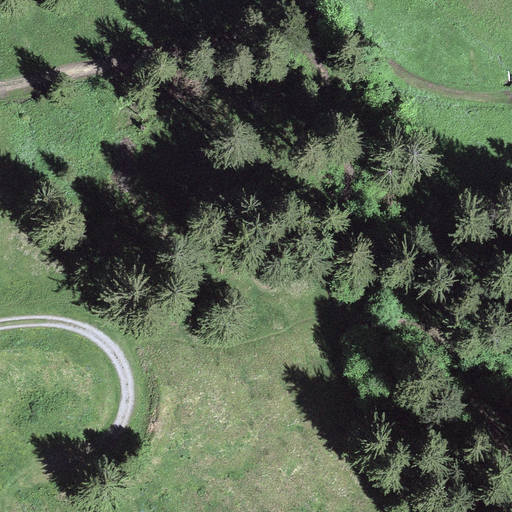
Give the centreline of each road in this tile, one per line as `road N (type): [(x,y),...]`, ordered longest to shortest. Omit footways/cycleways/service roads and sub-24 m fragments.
road 1 (track): [(35,511),(64,467),(105,447),(121,423),(128,401),(123,372),(99,338),(78,327),(0,327)]
road 2 (track): [(308,20),(159,59),(0,87)]
